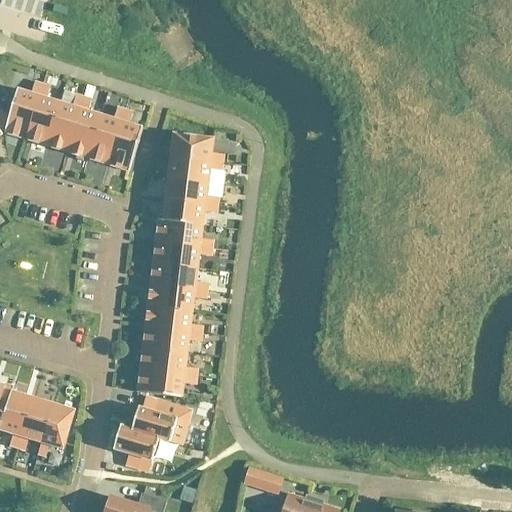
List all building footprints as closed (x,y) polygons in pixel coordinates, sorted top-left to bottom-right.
[(3,135),(25,142),(42,87),(34,84),(30,96),(17,92),(3,135)] [(25,142),(45,148),(59,105),(46,101),(49,89),(42,87),(25,142)] [(59,105),(45,148),(66,154),(83,99),(75,97),(72,109),(59,105)] [(66,154),(87,161),(100,117),(87,113),(91,102),(83,99),(66,154)] [(100,117),(87,161),(107,167),(124,112),(117,110),(113,121),(100,117)] [(124,112),(107,167),(129,174),(142,130),(128,126),(132,114),(124,112)] [(170,159),(222,165),(223,157),(211,156),(213,141),(172,136),(170,159)] [(167,180),(207,185),(209,171),(221,173),(222,165),(170,159),(167,180)] [(206,199),(207,185),(167,180),(164,201),(217,208),(218,200),(206,199)] [(164,201),(162,222),(202,227),(204,214),(216,215),(217,208),(164,201)] [(155,243),(212,250),(212,243),(200,241),(202,227),(162,222),(157,221),(155,243)] [(211,258),(212,250),(155,243),(152,265),(197,270),(199,256),(211,258)] [(195,284),(197,270),(152,265),(149,286),(206,293),(207,285),(195,284)] [(149,286),(147,307),(192,313),(193,299),(205,301),(206,293),(149,286)] [(147,307),(144,329),(201,336),(202,328),(190,327),(192,313),(147,307)] [(142,350),(186,356),(188,342),(200,343),(201,336),(144,329),(142,350)] [(185,369),(186,356),(142,350),(139,372),(196,378),(197,371),(185,369)] [(196,378),(139,372),(136,395),(181,400),(183,385),(195,386),(195,385),(196,378)] [(0,432),(0,433),(12,394),(13,389),(0,385),(0,432)] [(16,450),(32,400),(12,394),(0,433),(12,437),(9,448),(16,450)] [(52,406),(32,400),(16,450),(24,453),(27,441),(41,445),(52,406)] [(138,409),(131,431),(131,432),(158,440),(158,441),(180,448),(191,413),(157,403),(153,414),(138,409)] [(52,406),(41,445),(37,457),(45,459),(48,447),(62,452),(74,413),(52,406)] [(131,432),(131,431),(120,428),(113,451),(128,456),(125,468),(148,475),(158,441),(158,440),(131,432)] [(245,485),(262,490),(266,477),(249,472),(245,485)] [(163,511),(166,504),(141,496),(137,508),(109,499),(105,511),(163,511)] [(283,511),(334,511),(321,508),(323,503),(306,498),(304,502),(288,497),(283,511)]
